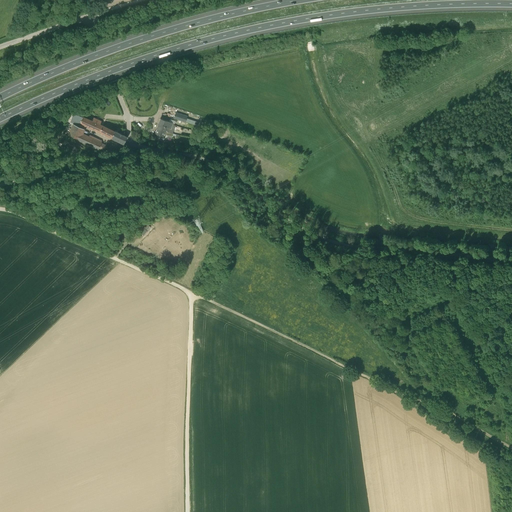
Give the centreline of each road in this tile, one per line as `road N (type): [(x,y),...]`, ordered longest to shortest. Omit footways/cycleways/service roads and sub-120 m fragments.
road 1 (motorway): [(0,118),(126,65),(229,34),(360,11),(511,4)]
road 2 (unclassified): [(130,145),(209,161),(289,221),(335,242),(511,261)]
road 3 (track): [(208,300),(511,448)]
road 4 (motorway): [(296,0),(161,32),(0,97)]
road 5 (track): [(511,237),(396,224),(384,178),(334,102),(319,55)]
road 6 (track): [(192,293),(187,511)]
road 7 (unclassified): [(128,130),(90,15),(0,46)]
road 8 (unclassified): [(192,293),(0,209)]
road 9 (unclassified): [(0,184),(130,145)]
